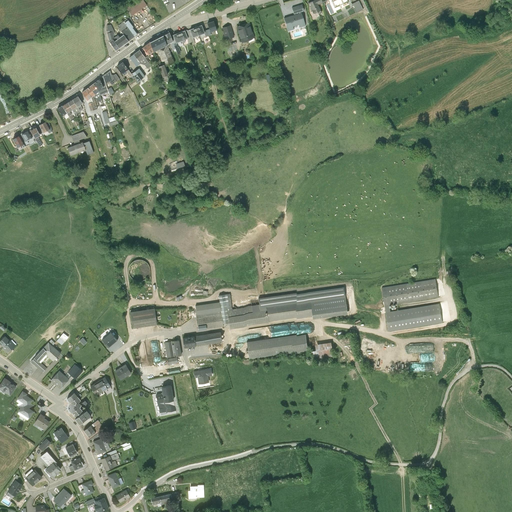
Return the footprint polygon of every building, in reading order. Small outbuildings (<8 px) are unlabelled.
[(331,0),(334,5),(336,4),(337,8),(346,4),(348,9),(352,7),(350,1),(352,0),(331,0)] [(128,15),(132,22),(149,10),(145,3),(128,15)] [(319,5),(312,8),(318,21),(325,17),(322,11),(327,9),(325,5),(324,3),(319,5)] [(363,8),(357,11),(361,20),(368,16),(363,8)] [(306,11),(296,14),(298,21),(305,19),(308,18),(306,11)] [(310,32),(305,19),(298,21),(288,25),(292,38),(310,32)] [(129,26),(119,32),(125,41),(130,47),(140,41),(129,26)] [(210,29),(213,38),(219,36),(217,27),(210,29)] [(239,32),(244,49),(257,45),(253,28),(239,32)] [(198,33),(201,41),(207,39),(204,31),(198,33)] [(237,43),(234,31),(225,34),(229,46),(237,43)] [(192,35),(195,43),(201,41),(198,33),(192,35)] [(187,36),(181,38),(184,47),(190,45),(187,36)] [(175,41),(178,49),(184,47),(181,38),(175,41)] [(165,42),(169,51),(176,48),(171,39),(165,42)] [(117,47),(121,54),(130,47),(125,41),(117,47)] [(176,68),(169,51),(165,42),(152,48),(156,58),(160,56),(164,67),(166,67),(168,71),(176,68)] [(121,54),(117,47),(115,45),(112,48),(118,57),(121,54)] [(152,48),(145,54),(150,61),(156,58),(152,48)] [(141,56),(136,60),(141,68),(147,64),(141,56)] [(124,69),(119,73),(125,80),(130,76),(124,69)] [(165,83),(170,81),(166,70),(161,72),(165,83)] [(141,74),(134,80),(140,88),(147,83),(141,74)] [(113,82),(112,77),(105,83),(108,91),(112,88),(114,91),(121,85),(118,80),(113,82)] [(101,86),(94,91),(100,99),(104,95),(101,86)] [(94,91),(92,93),(97,101),(100,99),(94,91)] [(92,93),(88,96),(93,104),(97,101),(92,93)] [(88,96),(82,100),(88,108),(93,104),(88,96)] [(79,103),(74,107),(81,119),(85,117),(82,112),(84,111),(79,103)] [(93,104),(88,108),(92,119),(99,116),(93,104)] [(74,107),(69,110),(76,122),(81,119),(74,107)] [(63,113),(68,121),(71,125),(76,122),(69,110),(63,113)] [(59,116),(63,124),(68,121),(63,113),(59,116)] [(109,118),(105,119),(109,131),(112,130),(113,133),(122,131),(119,123),(112,125),(109,118)] [(47,130),(41,133),(45,141),(51,137),(47,130)] [(31,139),(36,147),(41,144),(37,136),(31,139)] [(86,138),(74,143),(77,150),(89,145),(86,138)] [(30,140),(22,144),(27,151),(34,147),(30,140)] [(20,145),(14,148),(18,157),(24,153),(20,145)] [(69,156),(72,164),(88,158),(84,150),(69,156)] [(142,269),(138,270),(135,272),(133,275),(131,278),(131,283),(133,287),(136,290),(140,291),(143,291),(147,291),(150,288),(152,285),(153,282),(153,278),(151,273),(146,270),(142,269)] [(431,287),(379,295),(382,314),(434,306),(431,287)] [(236,318),(234,310),(223,311),(226,333),(232,333),(233,338),(343,324),(341,307),(270,316),(270,320),(264,321),(264,315),(236,318)] [(223,311),(198,314),(202,340),(226,337),(226,333),(223,311)] [(382,323),(386,342),(440,333),(436,314),(382,323)] [(157,319),(133,323),(135,337),(159,334),(157,319)] [(59,351),(65,355),(71,347),(66,342),(59,351)] [(224,342),(198,346),(199,356),(226,352),(224,342)] [(300,345),(250,352),(252,370),(303,362),(300,345)] [(198,346),(185,348),(188,358),(199,356),(198,346)] [(6,349),(0,354),(0,356),(4,361),(3,362),(8,367),(17,358),(12,353),(11,354),(6,349)] [(184,365),(181,349),(167,351),(170,367),(184,365)] [(62,363),(50,353),(32,373),(44,384),(48,379),(42,374),(48,367),(54,372),(62,363)] [(327,354),(311,357),(314,371),(329,368),(327,354)] [(133,383),(127,374),(116,380),(122,390),(133,383)] [(83,381),(77,375),(70,383),(77,389),(83,381)] [(214,378),(196,381),(197,388),(200,387),(201,393),(212,392),(211,386),(215,385),(214,378)] [(70,389),(61,381),(52,391),(61,400),(70,389)] [(107,387),(99,392),(105,401),(113,396),(107,387)] [(17,398),(5,391),(0,399),(0,402),(11,409),(17,398)] [(105,401),(99,392),(91,397),(97,406),(105,401)] [(175,410),(174,396),(164,397),(165,403),(162,403),(158,404),(159,412),(175,410)] [(79,406),(76,402),(69,409),(72,412),(79,406)] [(33,411),(23,405),(17,413),(28,420),(33,411)] [(82,410),(79,406),(72,412),(75,416),(82,410)] [(87,410),(75,419),(79,425),(82,422),(84,425),(92,419),(90,417),(91,416),(87,410)] [(50,422),(39,415),(34,423),(45,430),(50,422)] [(129,422),(132,431),(138,429),(135,420),(129,422)] [(94,430),(90,425),(83,430),(87,435),(94,430)] [(69,437),(61,426),(54,432),(61,443),(69,437)] [(51,443),(46,438),(38,447),(43,451),(51,443)] [(107,451),(101,438),(93,442),(98,454),(107,451)] [(78,453),(73,443),(65,447),(70,457),(78,453)] [(57,462),(47,450),(39,457),(48,467),(54,461),(56,463),(57,462)] [(119,458),(117,452),(101,459),(105,470),(117,465),(115,460),(119,458)] [(83,466),(79,457),(70,461),(74,470),(83,466)] [(54,461),(48,467),(45,470),(52,477),(61,469),(56,463),(54,461)] [(42,477),(35,469),(25,478),(32,486),(42,477)] [(120,485),(115,472),(106,475),(112,488),(120,485)] [(23,485),(15,480),(8,491),(15,496),(23,485)] [(91,480),(82,484),(86,495),(94,492),(91,485),(93,484),(91,480)] [(197,485),(190,486),(190,490),(188,490),(188,498),(197,498),(196,497),(204,497),(204,484),(197,484),(197,485)] [(72,496),(63,488),(53,500),(62,508),(65,505),(64,504),(72,496)] [(130,497),(126,489),(115,495),(119,503),(130,497)] [(180,500),(178,491),(151,497),(152,504),(160,502),(160,504),(180,500)] [(104,498),(94,501),(95,503),(98,511),(101,511),(108,509),(104,498)]
